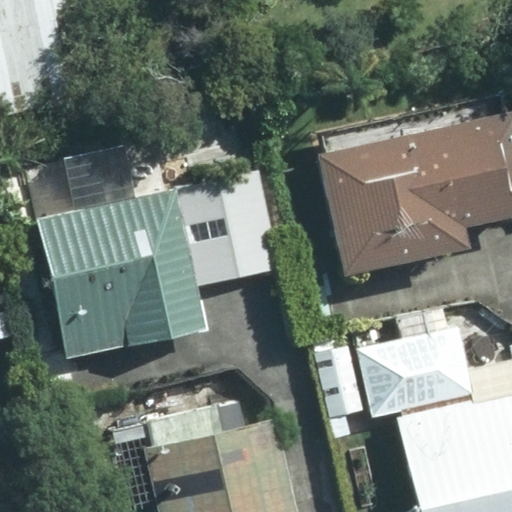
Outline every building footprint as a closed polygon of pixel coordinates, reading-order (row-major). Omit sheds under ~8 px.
[(0,0),(0,111),(61,97),(48,41),(83,33),(75,0),(0,0)] [(511,204),(493,113),(289,156),(315,277),(437,251),(431,226),(511,207),(511,204)] [(262,268),(240,172),(20,219),(51,359),(188,329),(178,286),(262,268)] [(511,511),(511,391),(458,404),(441,328),(341,350),(340,344),(305,352),(320,416),(355,408),(357,415),(378,410),(401,511),(511,511)] [(274,511),(254,424),(209,434),(202,404),(126,421),(132,449),(122,452),(136,511),(274,511)]
